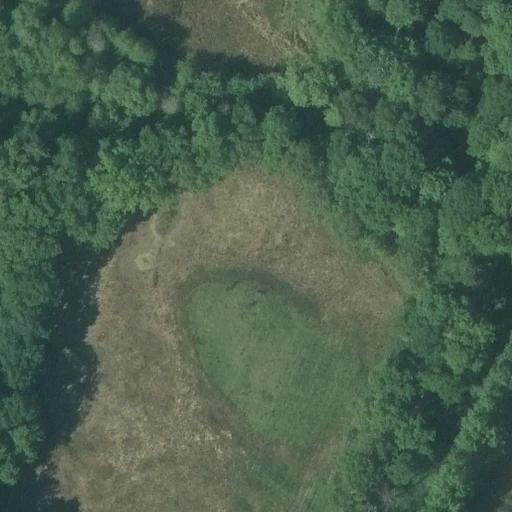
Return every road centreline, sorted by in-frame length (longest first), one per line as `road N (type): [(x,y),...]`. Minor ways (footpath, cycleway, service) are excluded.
road 1 (track): [(0,171),(304,89),(511,163)]
road 2 (track): [(370,511),(511,235)]
